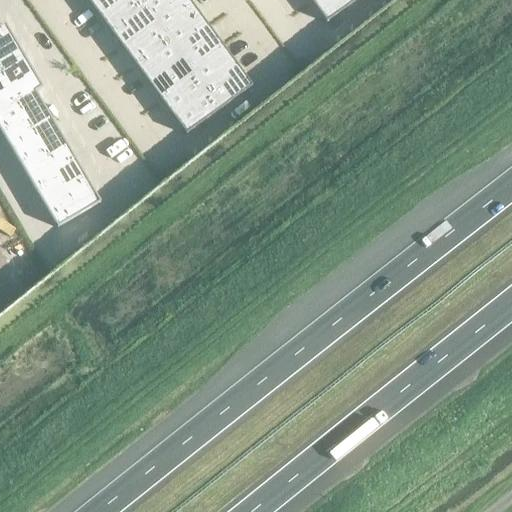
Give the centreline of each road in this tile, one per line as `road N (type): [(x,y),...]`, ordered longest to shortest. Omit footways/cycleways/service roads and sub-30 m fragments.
road 1 (motorway): [(511,178),(90,511)]
road 2 (motorway): [(254,511),(511,306)]
